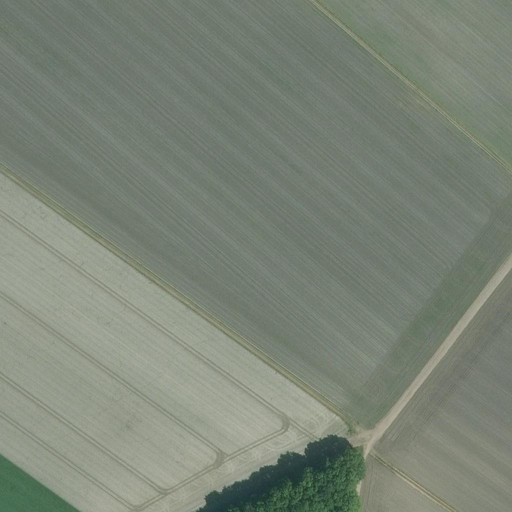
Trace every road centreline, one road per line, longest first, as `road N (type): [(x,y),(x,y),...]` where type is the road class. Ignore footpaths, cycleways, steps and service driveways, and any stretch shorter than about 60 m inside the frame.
road 1 (track): [(0,167),(367,436)]
road 2 (track): [(511,171),(312,0)]
road 3 (track): [(511,256),(367,436)]
road 4 (track): [(367,436),(211,511)]
